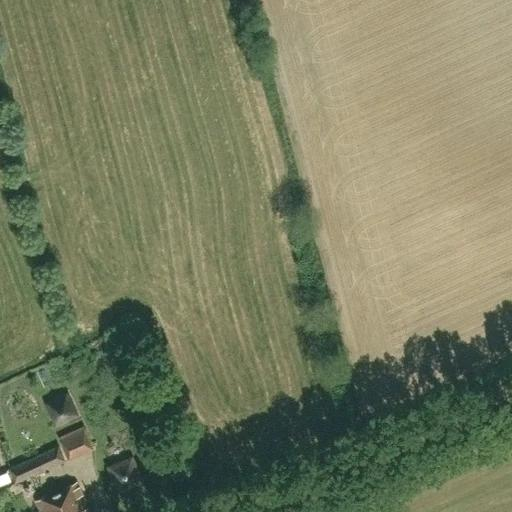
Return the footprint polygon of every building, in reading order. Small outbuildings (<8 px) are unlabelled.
[(56,425),(79,415),(70,392),(46,401),(56,425)] [(80,422),(54,431),(62,454),(88,445),(80,422)] [(58,445),(10,467),(16,480),(64,459),(58,445)] [(120,461),(108,465),(114,481),(126,477),(120,461)] [(90,511),(77,483),(38,500),(42,511),(90,511)]
